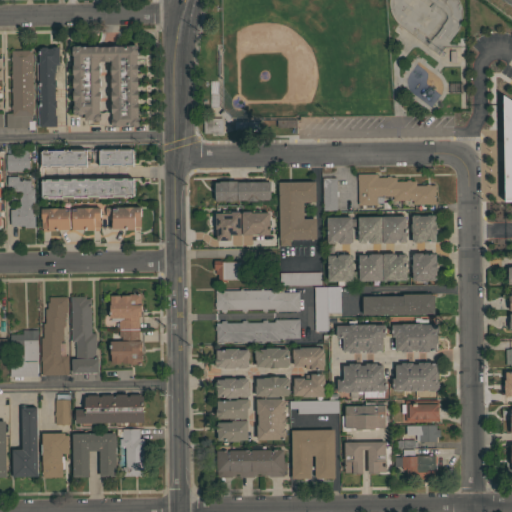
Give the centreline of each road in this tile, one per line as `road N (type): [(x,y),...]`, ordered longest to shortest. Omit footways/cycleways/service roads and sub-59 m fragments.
road 1 (tertiary): [(182,0),(173,93),(180,511)]
road 2 (residential): [(36,511),(511,504)]
road 3 (residential): [(470,153),(477,511)]
road 4 (residential): [(173,157),(470,153)]
road 5 (residential): [(177,16),(0,19)]
road 6 (residential): [(0,263),(175,261)]
